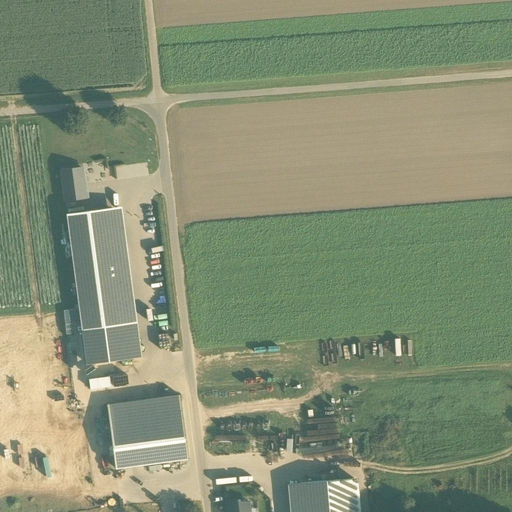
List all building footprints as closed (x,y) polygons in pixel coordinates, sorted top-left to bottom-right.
[(59,159),(61,171),(79,168),(82,168),(80,156),(59,159)] [(80,177),(79,168),(61,171),(65,200),(83,198),(82,196),(80,177)] [(94,175),(80,177),(82,196),(96,194),(94,175)] [(121,207),(110,209),(126,325),(137,323),(121,207)] [(67,215),(82,331),(90,329),(126,325),(110,209),(75,213),(67,215)] [(63,311),(65,326),(71,325),(77,324),(75,309),(63,311)] [(126,325),(130,358),(141,356),(137,323),(126,325)] [(82,331),(87,364),(130,358),(126,325),(90,329),(82,331)] [(89,380),(90,389),(110,386),(109,377),(89,380)] [(110,428),(115,468),(187,459),(182,418),(179,395),(107,404),(110,428)] [(110,428),(107,404),(82,407),(91,471),(115,468),(110,428)] [(0,483),(61,475),(53,411),(0,417),(0,483)] [(353,478),(299,483),(301,511),(348,511),(348,507),(356,507),(353,478)] [(360,511),(357,478),(353,478),(356,507),(348,507),(348,511),(360,511)] [(289,511),(301,511),(299,483),(287,484),(289,511)] [(249,511),(249,509),(248,502),(238,503),(238,500),(227,501),(228,511),(249,511)]
